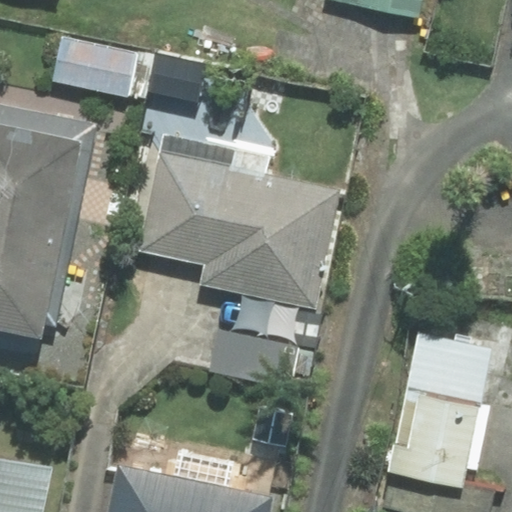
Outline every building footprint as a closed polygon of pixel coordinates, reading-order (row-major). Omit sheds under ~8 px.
[(343,0),(417,15),(420,0),(343,0)] [(63,37),(54,80),(129,96),(138,53),(63,37)] [(0,329),(41,337),(44,321),(55,324),(94,127),(0,108),(0,329)] [(207,262),(203,283),(313,306),(336,192),(266,178),(270,158),(165,137),(142,249),(207,262)] [(298,347),(220,331),(212,370),(290,386),(298,347)] [(391,471),(461,488),(489,349),(418,333),(391,471)] [(0,511),(42,511),(52,469),(0,458),(0,511)] [(109,511),(268,511),(272,497),(119,466),(109,511)]
